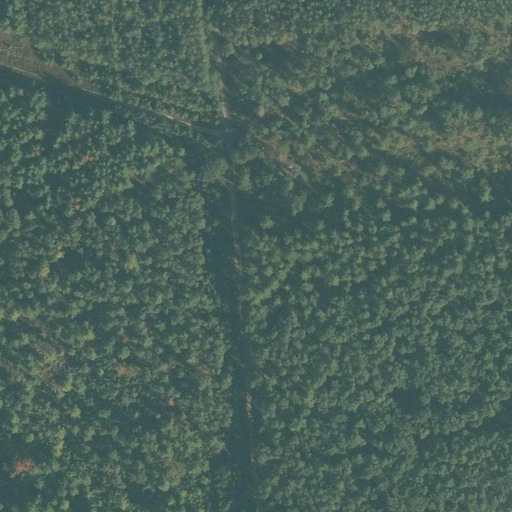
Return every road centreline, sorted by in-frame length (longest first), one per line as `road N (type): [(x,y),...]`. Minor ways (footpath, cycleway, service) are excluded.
road 1 (track): [(213,0),(260,511)]
road 2 (track): [(0,247),(227,148)]
road 3 (track): [(0,65),(225,134)]
